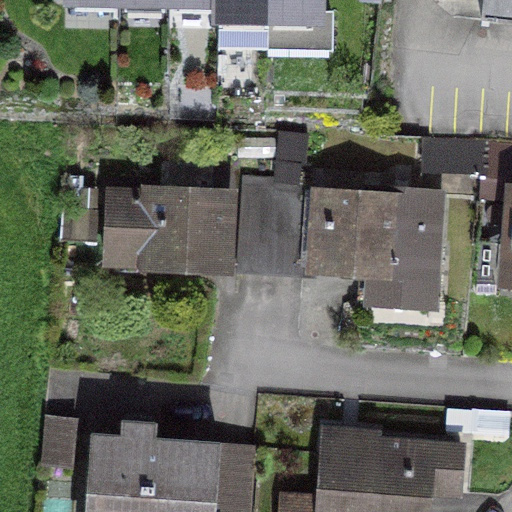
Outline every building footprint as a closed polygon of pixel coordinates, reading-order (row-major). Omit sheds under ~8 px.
[(218,0),(217,46),(266,48),(267,0),(218,0)] [(267,0),(266,48),(317,49),(318,0),(267,0)] [(511,0),(483,0),(482,19),(511,21),(511,0)] [(270,268),(276,180),(248,179),(242,266),(270,268)] [(307,183),(276,180),(270,268),(301,271),(307,183)] [(228,196),(99,192),(96,262),(136,264),(135,277),(225,280),(228,196)] [(511,193),(495,192),(487,298),(511,300),(511,193)] [(440,204),(320,194),(313,274),(357,278),(354,311),(430,317),(440,204)] [(452,438),(314,432),(311,501),(274,500),(273,511),(416,511),(417,502),(449,504),(452,438)] [(243,511),(247,450),(80,439),(75,511),(243,511)]
